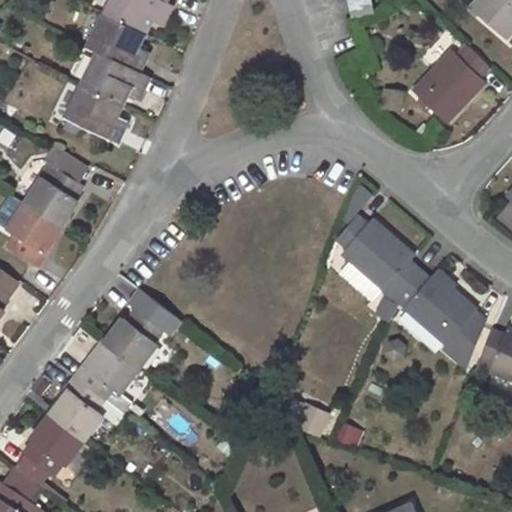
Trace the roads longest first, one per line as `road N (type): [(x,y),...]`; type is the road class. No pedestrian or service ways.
road 1 (residential): [(0,398),(154,181)]
road 2 (residential): [(154,181),(215,151),(287,131),(352,136)]
road 3 (residential): [(154,181),(223,0)]
road 4 (residential): [(352,136),(321,86),(286,0)]
